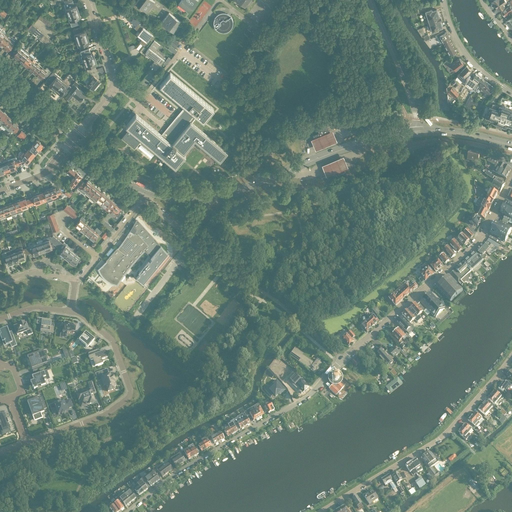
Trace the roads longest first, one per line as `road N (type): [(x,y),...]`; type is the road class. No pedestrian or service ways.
road 1 (residential): [(128,511),(191,463),(310,395),(472,247),(511,179)]
road 2 (secondary): [(146,192),(220,198),(344,150),(423,133)]
road 3 (secondary): [(418,128),(341,146),(233,190),(182,195),(149,187)]
road 4 (residential): [(322,511),(438,440),(511,358)]
road 5 (residential): [(70,310),(112,340),(129,395),(104,415),(26,442)]
road 6 (residential): [(511,94),(457,42),(443,0)]
